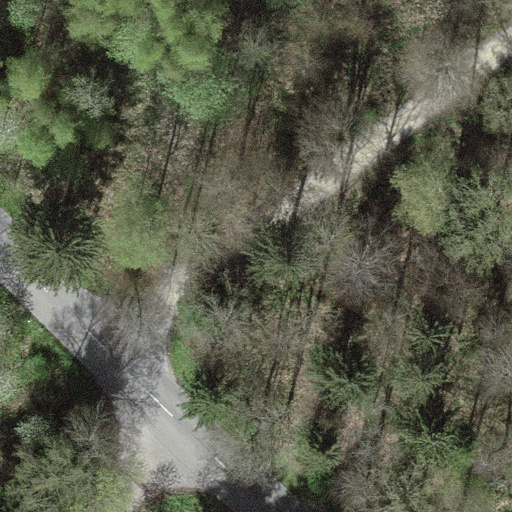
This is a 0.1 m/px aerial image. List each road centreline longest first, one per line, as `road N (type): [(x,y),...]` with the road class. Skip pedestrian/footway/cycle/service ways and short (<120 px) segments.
road 1 (track): [(89,338),(511,24)]
road 2 (tertiary): [(0,249),(153,405),(273,511)]
